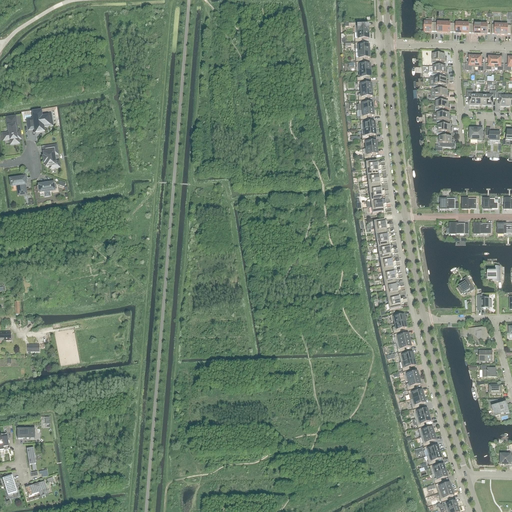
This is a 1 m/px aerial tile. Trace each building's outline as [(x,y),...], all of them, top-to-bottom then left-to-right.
[(431,32),(434,32),(435,23),(431,23),(431,20),(426,20),(426,23),(425,23),(424,28),(423,28),(423,33),(431,33),(431,32)] [(444,24),(435,23),(434,32),(437,32),(437,33),(443,34),(444,24)] [(453,24),(444,24),(443,34),(450,34),(450,33),(453,33),(453,24)] [(462,24),(453,24),(453,33),(456,33),(456,34),(462,34),(462,24)] [(472,24),(462,24),(462,34),(468,34),(468,33),(471,33),(472,24)] [(481,25),(472,24),(471,33),(475,34),(474,35),(481,35),(481,25)] [(491,25),(481,25),(481,35),(487,35),(487,34),(490,34),(491,25)] [(495,35),(501,36),(501,26),(492,25),(491,34),(495,34),(495,35)] [(511,26),(501,26),(501,36),(507,36),(507,35),(511,35),(511,26)] [(368,33),(357,33),(358,39),(355,39),(355,42),(362,42),(361,39),(368,39),(368,33)] [(358,53),(369,52),(369,46),(362,46),(362,43),(355,44),(355,50),(358,50),(358,53)] [(369,52),(358,53),(359,59),(356,59),(356,62),(363,62),(362,59),(369,58),(369,52)] [(432,55),(432,64),(433,64),(436,63),(436,66),(444,66),(444,62),(447,62),(447,58),(444,58),(444,56),(445,56),(432,55)] [(472,67),(475,67),(475,57),(470,57),(469,57),(469,64),(466,64),(466,71),(472,72),(472,67)] [(475,57),(475,67),(478,67),(478,72),(484,72),(484,64),(481,64),(481,57),(480,57),(475,57)] [(492,67),(494,67),(495,57),(490,57),(490,58),(489,58),(489,65),(486,64),(485,71),(491,71),(492,67)] [(495,57),(494,67),(497,67),(497,71),(503,71),(504,65),(501,65),(501,58),(500,58),(495,57)] [(356,72),(359,72),(370,71),(370,65),(363,66),(363,63),(356,63),(356,72)] [(429,67),(429,73),(433,73),(433,75),(434,75),(440,75),(440,73),(447,74),(448,70),(445,70),(445,68),(446,68),(446,67),(433,67),(429,67)] [(370,71),(359,72),(360,78),(357,78),(357,81),(364,81),(364,78),(370,78),(370,71)] [(430,79),(430,87),(434,87),(438,87),(438,89),(437,89),(446,89),(446,85),(448,85),(448,82),(446,81),(446,79),(447,79),(444,79),(433,79),(430,79)] [(360,85),(361,91),(371,91),(371,84),(364,85),(364,82),(357,83),(357,86),(360,85)] [(434,90),(434,91),(435,91),(435,99),(438,99),(438,101),(446,101),(447,97),(449,97),(449,93),(447,93),(447,91),(448,91),(447,91),(434,90)] [(371,91),(361,91),(361,95),(358,95),(358,101),(365,100),(365,97),(372,97),(371,91)] [(470,106),(475,106),(475,96),(472,96),(473,91),(467,91),(466,98),(469,98),(469,105),(470,105),(470,106)] [(487,96),(486,106),(491,107),(491,106),(492,106),(492,99),(495,99),(496,92),(490,92),(490,97),(487,96)] [(505,107),(506,96),(506,97),(503,97),(503,93),(497,93),(497,99),(500,100),(499,106),(501,106),(501,107),(505,107)] [(359,105),(357,105),(359,111),(362,111),(373,110),(372,104),(366,104),(365,101),(358,102),(359,105)] [(448,105),(448,103),(449,103),(435,102),(436,102),(435,111),(436,111),(442,110),(442,109),(450,109),(450,105),(448,105)] [(357,111),(356,111),(357,117),(360,117),(360,120),(367,120),(367,117),(373,116),(373,110),(362,111),(359,111),(357,111)] [(32,118),(26,119),(28,131),(34,130),(35,134),(45,133),(44,128),(53,127),(51,114),(42,115),(42,112),(41,111),(31,112),(31,113),(32,118)] [(433,114),(433,122),(436,122),(437,122),(440,122),(440,125),(448,125),(449,120),(451,121),(451,117),(449,117),(449,115),(450,115),(450,114),(436,114),(433,114)] [(7,140),(10,140),(11,143),(12,143),(12,144),(17,143),(17,142),(18,142),(18,139),(20,139),(19,131),(19,132),(17,132),(15,119),(14,120),(14,118),(8,119),(8,121),(7,121),(9,133),(6,134),(6,135),(3,135),(4,140),(7,139),(7,140)] [(367,121),(360,121),(361,130),(364,130),(375,129),(374,123),(367,124),(367,121)] [(438,134),(445,133),(445,132),(452,132),(452,128),(450,128),(450,126),(451,126),(437,126),(438,126),(438,134)] [(490,128),(486,128),(486,136),(490,136),(490,141),(499,141),(499,134),(497,134),(497,133),(493,133),(493,134),(490,133),(490,128)] [(364,130),(361,130),(362,137),(362,140),(369,139),(368,136),(375,135),(375,129),(364,130)] [(482,132),(482,130),(470,130),(470,135),(469,135),(469,138),(470,138),(470,140),(477,141),(477,142),(481,142),(481,141),(482,141),(482,140),(485,140),(485,132),(482,132)] [(436,146),(435,151),(442,152),(442,148),(455,148),(455,144),(453,144),(454,140),(451,140),(451,138),(452,138),(439,137),(438,138),(439,138),(439,146),(436,146)] [(365,143),(366,150),(377,148),(376,142),(369,143),(369,140),(362,141),(362,144),(365,143)] [(56,146),(49,147),(50,152),(44,153),(44,157),(43,157),(44,164),(45,164),(46,167),(50,167),(50,169),(51,169),(59,168),(58,162),(55,163),(53,154),(57,153),(56,146)] [(377,148),(366,150),(363,150),(364,159),(371,158),(370,155),(377,155),(377,148)] [(19,195),(26,194),(24,185),(26,185),(25,180),(26,180),(26,176),(15,178),(15,179),(10,180),(11,187),(17,186),(19,195)] [(38,186),(37,187),(37,188),(37,191),(38,193),(39,193),(39,194),(42,193),(44,193),(44,198),(50,197),(50,192),(56,191),(56,190),(57,190),(56,188),(57,188),(56,185),(56,184),(55,184),(54,183),(49,184),(48,184),(47,184),(45,184),(44,184),(44,185),(43,185),(38,185),(38,186)] [(455,199),(441,199),(441,205),(439,205),(439,210),(440,210),(455,210),(455,209),(455,199)] [(476,199),(462,199),(462,210),(477,210),(477,209),(476,209),(476,199)] [(483,199),(483,210),(498,210),(498,203),(495,203),(495,201),(495,199),(483,199)] [(511,199),(504,199),(504,205),(503,205),(503,210),(504,210),(511,209),(511,199)] [(383,213),(382,206),(371,208),(372,215),(383,213)] [(385,221),(373,222),(374,229),(386,227),(385,221)] [(465,225),(465,224),(449,224),(449,229),(450,229),(450,235),(465,235),(465,232),(465,230),(465,225)] [(492,224),(473,224),(473,229),(474,229),(474,235),(491,235),(491,225),(492,225),(492,224)] [(498,229),(498,235),(511,234),(511,224),(497,224),(497,229),(498,229)] [(374,229),(375,235),(387,233),(386,227),(374,229)] [(387,233),(375,235),(376,242),(388,240),(387,233)] [(388,240),(376,242),(377,248),(389,246),(388,240)] [(389,246),(377,248),(378,254),(390,252),(389,246)] [(390,252),(378,254),(379,261),(391,259),(390,252)] [(391,259),(379,261),(381,267),(392,265),(391,259)] [(392,265),(381,267),(382,273),(393,271),(392,265)] [(499,274),(496,274),(496,267),(489,271),(488,271),(488,276),(486,276),(486,279),(488,279),(488,280),(496,280),(496,282),(499,281),(499,274)] [(393,271),(382,273),(383,280),(394,277),(393,271)] [(394,277),(383,280),(384,286),(395,284),(394,277)] [(457,289),(461,295),(463,294),(463,295),(464,295),(464,294),(470,291),(471,292),(474,290),(470,284),(467,286),(463,280),(463,279),(463,280),(459,286),(459,287),(459,286),(458,287),(459,288),(457,289)] [(395,284),(384,286),(385,292),(397,290),(395,284)] [(397,290),(385,292),(387,298),(398,296),(397,290)] [(398,296),(387,298),(388,305),(399,302),(398,296)] [(478,296),(478,311),(481,311),(481,309),(489,309),(489,308),(491,308),(491,301),(489,301),(489,300),(488,300),(481,296),(478,296)] [(388,305),(389,311),(401,309),(399,302),(388,305)] [(395,324),(405,322),(404,316),(397,317),(396,315),(390,316),(391,322),(394,321),(395,324)] [(405,322),(395,324),(395,327),(392,328),(394,334),(400,332),(400,330),(406,328),(405,322)] [(486,328),(463,329),(463,336),(472,335),(479,334),(479,340),(488,340),(488,336),(488,335),(486,328)] [(0,339),(4,339),(4,341),(10,341),(10,333),(0,332),(0,339)] [(396,344),(399,343),(409,341),(408,335),(401,336),(400,334),(394,335),(396,344)] [(409,341),(399,343),(400,349),(397,350),(398,353),(405,351),(404,349),(411,347),(409,341)] [(492,352),(479,352),(479,363),(492,362),(492,352)] [(400,363),(414,360),(412,354),(406,355),(405,353),(398,354),(400,363)] [(414,360),(400,363),(403,372),(409,370),(408,367),(415,366),(414,360)] [(481,378),(497,378),(497,375),(496,375),(496,370),(490,370),(489,366),(480,366),(481,378)] [(408,381),(418,378),(417,372),(410,374),(409,371),(403,373),(405,382),(408,381)] [(418,378),(408,381),(409,384),(406,385),(407,391),(414,389),(413,386),(420,385),(418,378)] [(490,387),(490,395),(501,395),(501,387),(496,387),(496,384),(490,384),(490,387)] [(411,394),(413,400),(423,397),(422,391),(415,393),(414,390),(408,392),(408,395),(411,394)] [(423,397),(413,400),(410,401),(412,410),(419,408),(418,405),(425,403),(423,397)] [(509,413),(506,406),(503,407),(503,405),(499,406),(498,400),(488,401),(489,401),(491,409),(493,409),(495,416),(499,415),(499,414),(509,413)] [(415,420),(428,416),(427,410),(420,412),(419,409),(413,411),(415,420)] [(428,416),(415,420),(418,428),(424,426),(423,424),(430,422),(428,416)] [(421,438),(434,434),(432,428),(425,430),(425,428),(418,429),(421,438)] [(17,429),(17,440),(35,439),(35,429),(17,429)] [(7,434),(0,435),(0,451),(9,450),(7,434)] [(434,434),(421,438),(423,447),(430,445),(429,442),(435,440),(434,434)] [(429,456),(439,453),(437,447),(431,449),(430,446),(424,448),(424,451),(427,450),(429,456)] [(29,466),(36,465),(35,459),(35,455),(34,455),(33,449),(26,450),(29,466)] [(511,455),(510,452),(501,455),(500,465),(504,465),(511,465),(511,464),(511,465),(511,463),(511,455)] [(439,453),(429,456),(426,457),(429,466),(435,464),(435,461),(441,459),(439,453)] [(432,475),(435,475),(445,471),(443,465),(437,467),(436,465),(429,467),(432,475)] [(31,474),(29,466),(31,478),(38,477),(37,472),(31,474)] [(445,471),(435,475),(437,480),(434,481),(435,484),(441,482),(440,479),(447,477),(445,471)] [(12,476),(2,479),(8,497),(18,494),(12,476)] [(25,489),(29,501),(30,502),(48,496),(44,483),(25,489)] [(441,493),(443,492),(451,490),(449,484),(443,486),(442,483),(435,485),(437,491),(440,490),(441,493)] [(451,490),(443,492),(441,493),(443,499),(440,500),(441,503),(447,500),(446,498),(453,496),(451,490)] [(457,507),(455,502),(448,504),(447,502),(441,504),(442,505),(442,507),(444,511),(457,507)]
